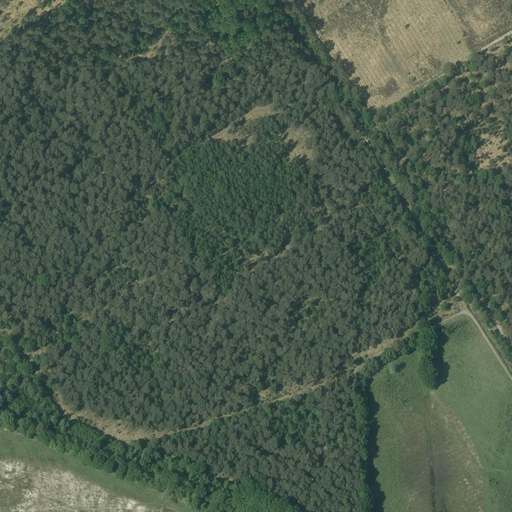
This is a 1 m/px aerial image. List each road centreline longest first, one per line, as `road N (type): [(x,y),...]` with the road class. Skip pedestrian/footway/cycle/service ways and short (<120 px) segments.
road 1 (track): [(297,0),(371,120),(511,32)]
road 2 (track): [(221,511),(0,420)]
